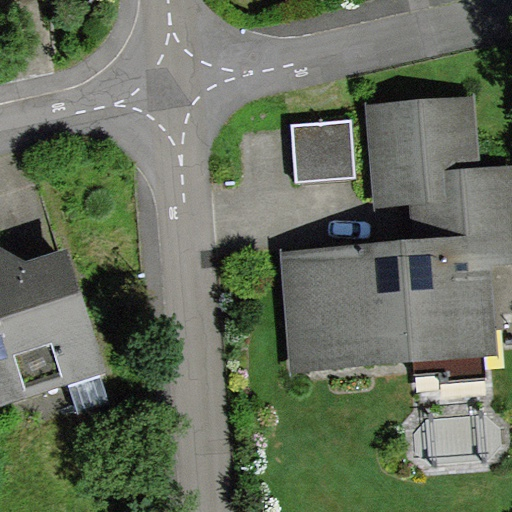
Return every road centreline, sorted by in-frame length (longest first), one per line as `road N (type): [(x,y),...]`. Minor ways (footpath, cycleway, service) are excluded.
road 1 (residential): [(203,511),(167,91)]
road 2 (residential): [(167,91),(511,9)]
road 3 (residential): [(0,129),(167,91)]
